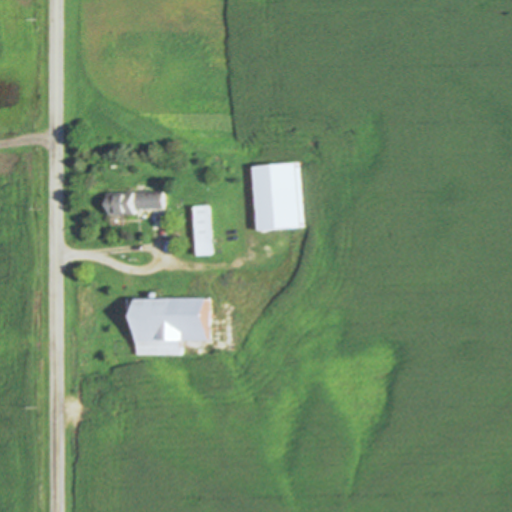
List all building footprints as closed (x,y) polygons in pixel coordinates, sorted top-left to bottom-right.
[(303,163),(308,226),(266,230),(261,167),(303,163)] [(114,193),(169,191),(169,208),(141,208),(141,214),(115,215),(114,193)] [(213,206),(218,254),(205,255),(201,207),(213,206)] [(98,286),(98,329),(81,329),(81,286),(98,286)] [(202,299),(206,293),(215,293),(215,299),(216,299),(216,340),(187,340),(187,355),(143,355),(143,298),(202,299)]
